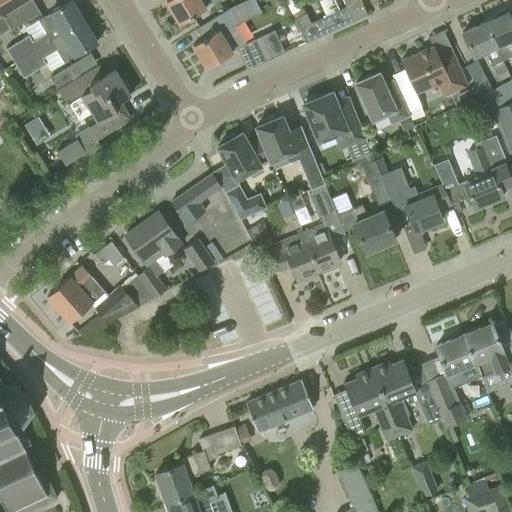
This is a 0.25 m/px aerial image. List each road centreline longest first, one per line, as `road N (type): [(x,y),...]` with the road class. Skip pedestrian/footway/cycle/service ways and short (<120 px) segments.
road 1 (tertiary): [(104,402),(194,388),(511,263)]
road 2 (residential): [(191,119),(431,7)]
road 3 (residential): [(0,268),(191,119)]
road 4 (residential): [(191,119),(118,0)]
road 5 (tertiary): [(104,402),(0,323)]
